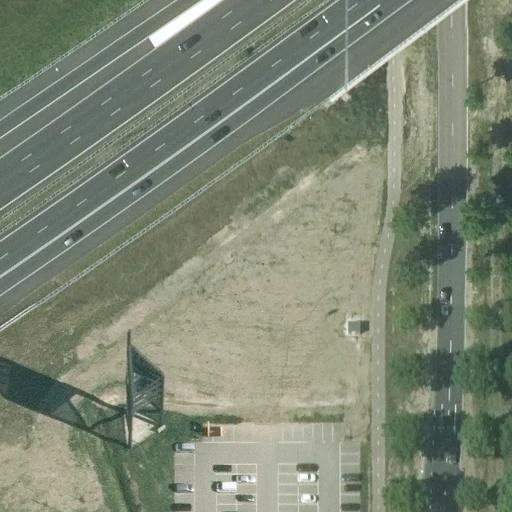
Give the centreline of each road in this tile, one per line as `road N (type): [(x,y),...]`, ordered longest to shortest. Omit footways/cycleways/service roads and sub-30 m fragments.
road 1 (primary): [(448,0),(453,418),(446,511)]
road 2 (motorway): [(0,268),(375,0)]
road 3 (motorway): [(260,0),(0,185)]
road 4 (motorway): [(192,0),(0,131)]
